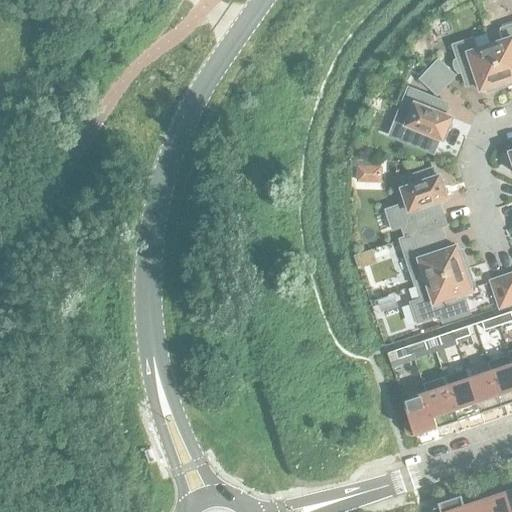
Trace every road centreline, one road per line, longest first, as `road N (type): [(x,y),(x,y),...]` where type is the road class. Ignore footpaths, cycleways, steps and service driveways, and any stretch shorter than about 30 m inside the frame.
road 1 (tertiary): [(149,336),(150,232),(163,174),(198,93),(261,0)]
road 2 (tertiary): [(149,336),(154,397),(185,510)]
road 3 (tertiary): [(217,494),(149,336)]
road 4 (residential): [(369,490),(511,444)]
road 5 (residential): [(499,247),(476,163),(488,133),(511,125)]
